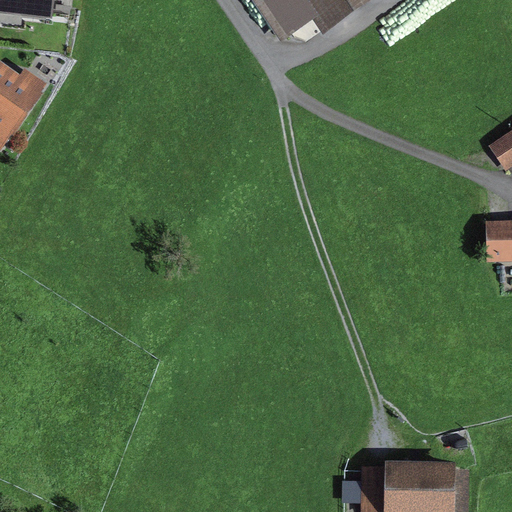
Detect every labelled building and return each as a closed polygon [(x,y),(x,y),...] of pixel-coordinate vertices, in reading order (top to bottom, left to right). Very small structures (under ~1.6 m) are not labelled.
[(0,0),(0,14),(52,21),(54,0),(0,0)] [(251,0),(281,43),(313,21),(323,36),(374,0),(251,0)] [(0,150),(1,151),(11,137),(13,138),(44,95),(41,92),(47,84),(25,69),(20,75),(0,61),(0,150)] [(506,172),(511,167),(511,131),(488,147),(506,172)] [(511,221),(485,223),(486,263),(511,262),(511,221)] [(454,464),(385,462),(385,468),(361,467),(361,482),(343,481),(342,502),(360,503),(360,511),(469,511),(470,471),(455,471),(454,464)]
